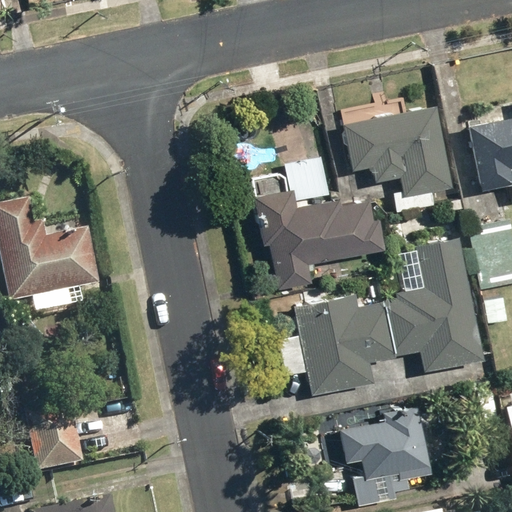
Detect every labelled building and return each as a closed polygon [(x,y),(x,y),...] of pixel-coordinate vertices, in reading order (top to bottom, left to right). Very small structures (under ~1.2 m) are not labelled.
[(511,96),(511,97),(511,102),(511,103),(460,114),(475,190),(503,184),(506,201),(511,199),(511,96)] [(429,204),(425,188),(444,184),(428,106),(337,126),(347,170),(366,165),(370,183),(392,178),(395,190),(388,191),(393,212),(429,204)] [(378,250),(372,216),(364,218),(359,192),(327,198),(326,194),(321,162),(319,155),(277,162),(281,180),(247,186),(258,247),(263,246),(267,266),(262,267),(266,289),(305,281),(302,263),(378,250)] [(50,299),(48,293),(95,283),(83,225),(37,235),(34,223),(27,225),(21,199),(0,203),(0,298),(1,303),(21,299),(23,305),(50,299)] [(511,258),(504,217),(463,225),(475,289),(511,281),(511,258)] [(375,286),(286,304),(293,337),(275,340),(282,375),(300,372),(305,396),(368,383),(364,362),(413,352),(417,373),(477,361),(452,234),(405,243),(415,291),(378,298),(375,286)] [(498,294),(479,298),(485,323),(504,318),(498,294)] [(511,384),(487,391),(510,483),(511,482),(511,384)] [(419,402),(378,410),(379,419),(330,429),(337,464),(356,460),(358,470),(345,472),(351,505),(390,497),(387,481),(433,471),(419,402)] [(104,511),(102,498),(29,511),(104,511)]
